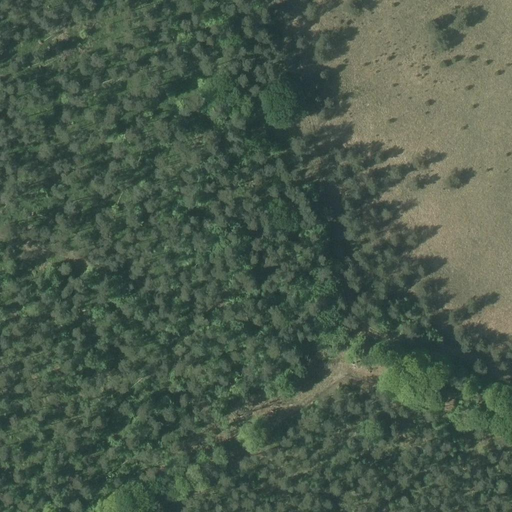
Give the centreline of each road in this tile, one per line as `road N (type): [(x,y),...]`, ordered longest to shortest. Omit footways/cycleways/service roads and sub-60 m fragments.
road 1 (track): [(0,237),(511,418)]
road 2 (track): [(279,0),(342,311),(334,355)]
road 3 (track): [(342,311),(384,339),(456,352),(511,376)]
